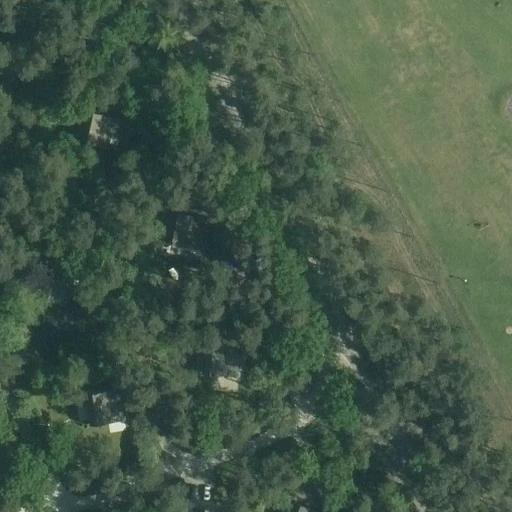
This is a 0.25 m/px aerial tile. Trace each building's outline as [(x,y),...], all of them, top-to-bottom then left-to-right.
[(80,141),(118,150),(124,119),(82,110),(81,121),(84,121),(80,141)] [(164,241),(202,250),(209,218),(167,209),(165,220),(168,221),(164,241)] [(41,298),(78,307),(85,274),(43,265),(41,278),(44,278),(41,298)] [(204,374),(241,378),(245,346),(203,341),(202,353),(206,353),(204,374)] [(91,426),(127,420),(123,388),(82,394),(84,407),(88,406),(91,426)] [(321,511),(290,499),(286,510),(289,511),(321,511)]
